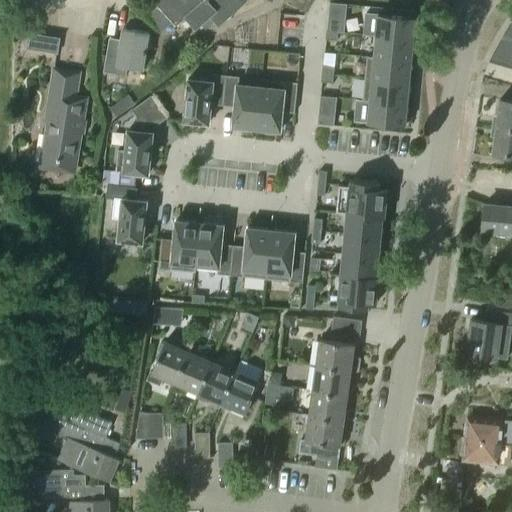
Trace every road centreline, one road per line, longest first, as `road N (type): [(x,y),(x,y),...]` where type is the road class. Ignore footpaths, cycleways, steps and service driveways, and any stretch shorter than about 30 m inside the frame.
road 1 (unclassified): [(386,511),(440,172)]
road 2 (residential): [(302,156),(193,144),(174,159),(172,194),(298,206)]
road 3 (unclassified): [(440,172),(475,0)]
road 4 (residential): [(440,172),(302,156)]
road 5 (residential): [(206,491),(181,467),(135,465),(134,511)]
road 6 (residential): [(328,511),(206,491)]
